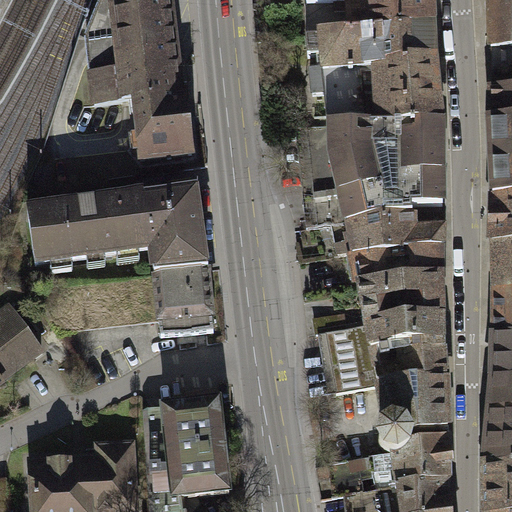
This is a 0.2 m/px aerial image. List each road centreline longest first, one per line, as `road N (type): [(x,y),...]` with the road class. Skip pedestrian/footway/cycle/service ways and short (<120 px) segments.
road 1 (residential): [(461,0),(473,250),(470,511)]
road 2 (secondary): [(224,0),(266,364)]
road 3 (residential): [(266,364),(136,382),(0,438)]
road 4 (secondary): [(266,364),(287,511)]
